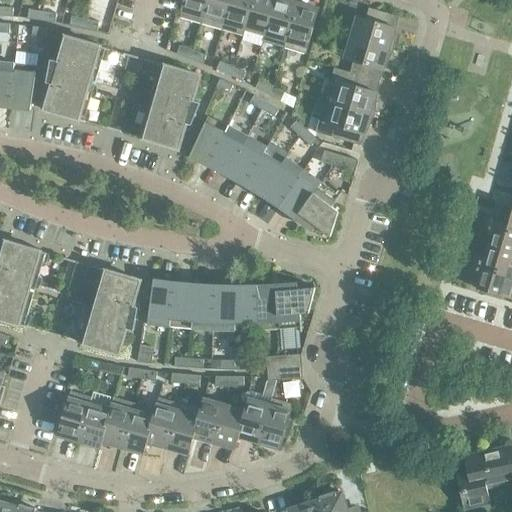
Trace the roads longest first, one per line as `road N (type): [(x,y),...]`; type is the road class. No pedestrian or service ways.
road 1 (residential): [(0,464),(111,490),(202,493),(303,466),(336,386),(328,334),(344,271)]
road 2 (residential): [(344,271),(364,206),(387,183),(434,25),(425,0)]
road 3 (residential): [(255,245),(215,214),(143,180),(0,145)]
road 4 (residential): [(255,245),(211,249),(145,239),(0,192)]
road 5 (residential): [(511,414),(450,428),(417,409),(440,323)]
